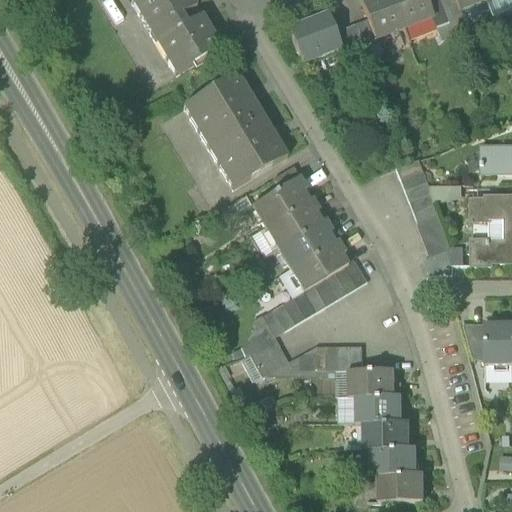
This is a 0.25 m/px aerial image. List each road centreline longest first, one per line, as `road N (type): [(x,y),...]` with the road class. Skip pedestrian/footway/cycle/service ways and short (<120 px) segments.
road 1 (residential): [(242,8),(403,293),(469,511)]
road 2 (tertiary): [(178,391),(0,79)]
road 3 (unclassified): [(0,495),(178,391)]
road 4 (tertiary): [(246,511),(178,391)]
